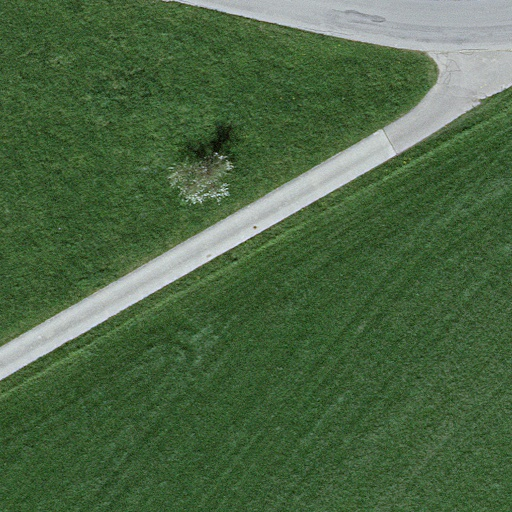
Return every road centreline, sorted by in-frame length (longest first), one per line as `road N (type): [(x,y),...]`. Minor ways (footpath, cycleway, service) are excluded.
road 1 (track): [(511,52),(455,103),(0,363)]
road 2 (unclassified): [(280,0),(382,21),(511,24)]
